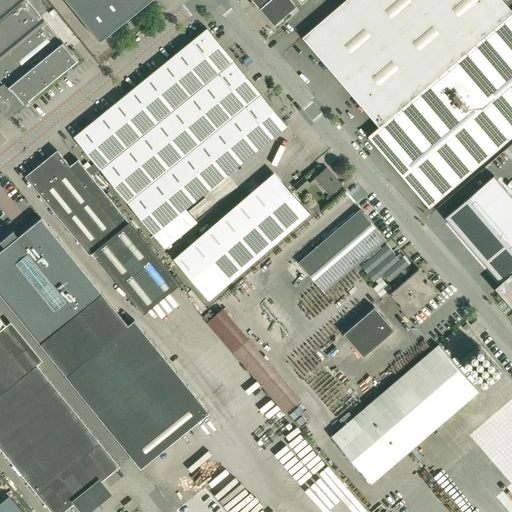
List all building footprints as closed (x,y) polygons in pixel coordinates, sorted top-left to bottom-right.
[(0,0),(0,108),(7,117),(77,59),(28,0),(0,0)] [(66,0),(100,40),(149,0),(66,0)] [(252,0),(274,26),(297,6),(291,0),(252,0)] [(429,207),(511,136),(511,0),(345,0),(302,37),(379,127),(368,136),(429,207)] [(207,28),(74,136),(95,162),(91,166),(94,170),(98,166),(165,248),(197,222),(185,208),(286,126),(207,28)] [(57,150),(25,176),(40,194),(88,254),(92,251),(143,313),(179,283),(90,173),(94,170),(91,166),(87,170),(78,158),(69,165),(57,150)] [(329,195),(341,184),(327,168),(315,178),(329,195)] [(511,196),(494,175),(445,217),(502,284),(498,287),(509,300),(506,302),(509,307),(511,304),(511,196)] [(299,193),(310,183),(304,176),(293,186),(299,193)] [(265,180),(174,259),(209,300),(309,213),(283,182),(274,190),(265,180)] [(317,203),(312,207),(317,212),(321,209),(317,203)] [(401,271),(404,268),(409,264),(402,256),(399,259),(384,241),(386,239),(360,209),(298,262),(324,292),(359,262),(375,280),(383,273),(390,280),(401,271)] [(208,412),(133,319),(127,324),(48,227),(41,217),(17,236),(13,231),(13,230),(13,229),(0,239),(0,242),(4,247),(0,250),(0,294),(139,468),(208,412)] [(404,268),(401,271),(407,278),(389,293),(409,317),(437,293),(427,281),(425,282),(422,279),(425,276),(418,268),(410,275),(404,268)] [(296,399),(300,396),(224,302),(207,316),(252,372),(264,362),(279,380),(272,386),(280,396),(288,390),(296,399)] [(363,356),(394,330),(374,306),(343,333),(363,356)] [(0,448),(52,511),(62,511),(80,498),(86,506),(101,493),(95,485),(119,466),(101,443),(37,364),(6,325),(0,317),(0,448)] [(371,482),(477,390),(438,345),(332,436),(371,482)] [(132,496),(124,504),(131,510),(139,502),(132,496)] [(80,511),(81,511),(74,503),(62,511),(80,511)]
